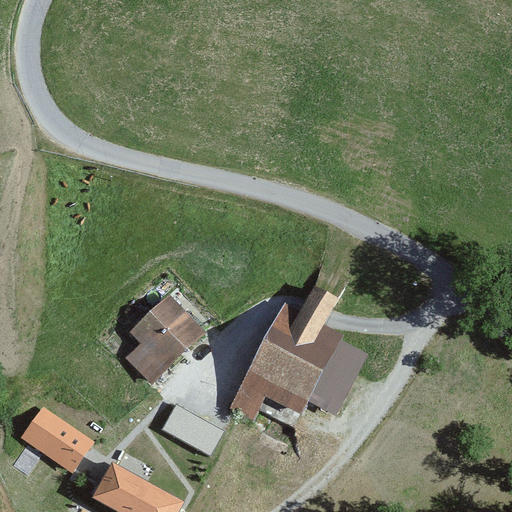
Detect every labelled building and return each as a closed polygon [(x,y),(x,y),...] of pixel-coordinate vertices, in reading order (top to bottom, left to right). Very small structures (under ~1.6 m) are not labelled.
[(304,306),(301,311),(285,303),(229,410),(254,423),(267,398),(301,416),(309,401),(336,415),(368,353),(341,339),(344,333),(325,323),(328,317),(338,298),(314,286),(304,306)] [(143,345),(128,358),(152,386),(210,336),(173,294),(130,331),(143,345)] [(176,405),(163,430),(211,455),(224,430),(176,405)] [(94,444),(41,413),(24,442),(77,474),(94,444)] [(176,511),(181,505),(110,466),(93,497),(119,511),(176,511)]
